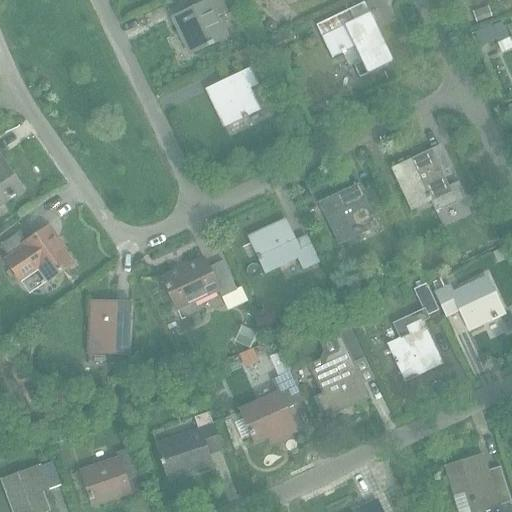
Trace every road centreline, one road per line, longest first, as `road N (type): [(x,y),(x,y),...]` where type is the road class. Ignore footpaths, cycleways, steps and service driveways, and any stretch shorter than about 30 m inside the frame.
road 1 (residential): [(236,511),(511,383)]
road 2 (residential): [(463,87),(199,210)]
road 3 (residential): [(199,210),(125,245),(15,89)]
road 4 (residential): [(199,210),(101,0)]
